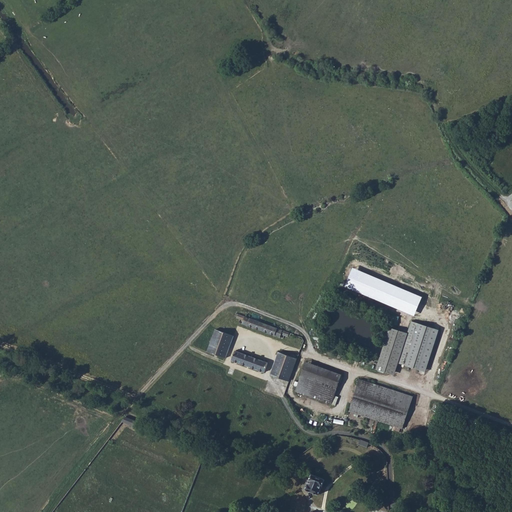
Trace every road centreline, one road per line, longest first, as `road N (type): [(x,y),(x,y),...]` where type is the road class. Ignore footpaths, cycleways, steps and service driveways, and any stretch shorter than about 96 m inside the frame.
road 1 (track): [(304,355),(292,388),(263,379),(250,385),(213,430),(0,344)]
road 2 (track): [(504,201),(452,142),(432,77),(293,48)]
road 3 (track): [(49,511),(137,398)]
